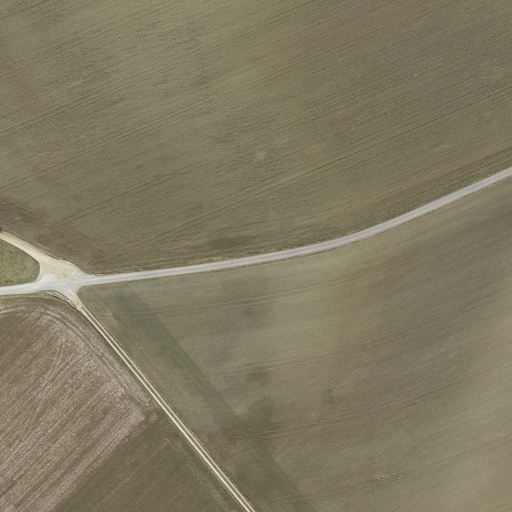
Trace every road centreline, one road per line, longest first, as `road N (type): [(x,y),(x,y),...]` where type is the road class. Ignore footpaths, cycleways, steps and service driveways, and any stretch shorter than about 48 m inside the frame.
road 1 (unclassified): [(0,291),(321,247),(511,171)]
road 2 (track): [(251,511),(64,284)]
